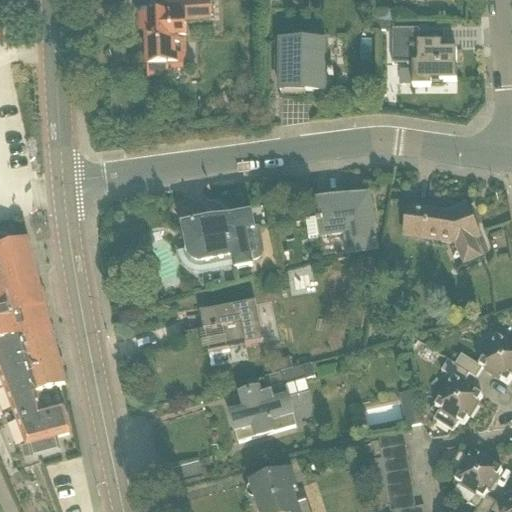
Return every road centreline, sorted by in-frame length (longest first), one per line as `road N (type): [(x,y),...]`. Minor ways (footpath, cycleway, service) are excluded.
road 1 (residential): [(67,184),(382,142),(509,161)]
road 2 (tertiary): [(128,511),(73,250),(67,184)]
road 3 (tertiary): [(67,184),(52,0)]
road 4 (residential): [(509,161),(502,0)]
